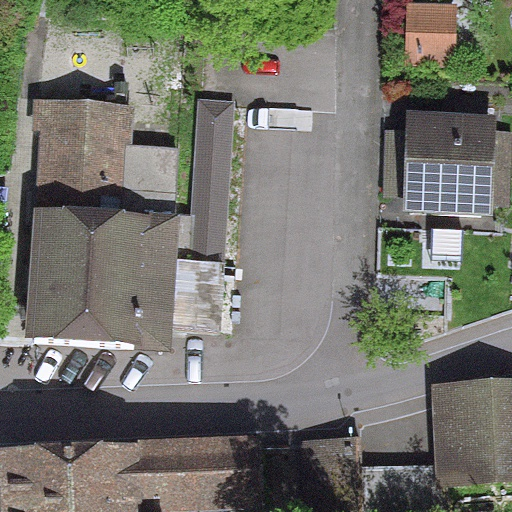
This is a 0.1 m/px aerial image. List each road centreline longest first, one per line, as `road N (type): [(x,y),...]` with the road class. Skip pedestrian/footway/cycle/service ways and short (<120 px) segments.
road 1 (residential): [(357,0),(358,253),(331,399)]
road 2 (residential): [(0,415),(255,412),(331,399)]
road 3 (residential): [(331,399),(511,347)]
